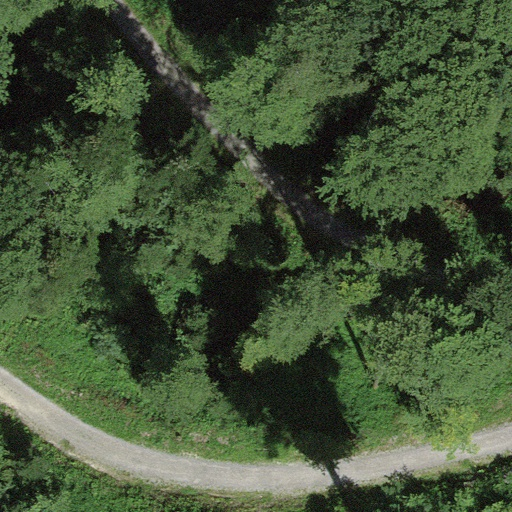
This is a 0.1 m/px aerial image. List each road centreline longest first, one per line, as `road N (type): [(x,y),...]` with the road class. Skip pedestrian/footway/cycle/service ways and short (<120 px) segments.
road 1 (track): [(0,375),(128,454),(187,469),(245,475),(369,465),(511,434)]
road 2 (track): [(511,307),(353,244),(288,201),(131,34),(111,0)]
